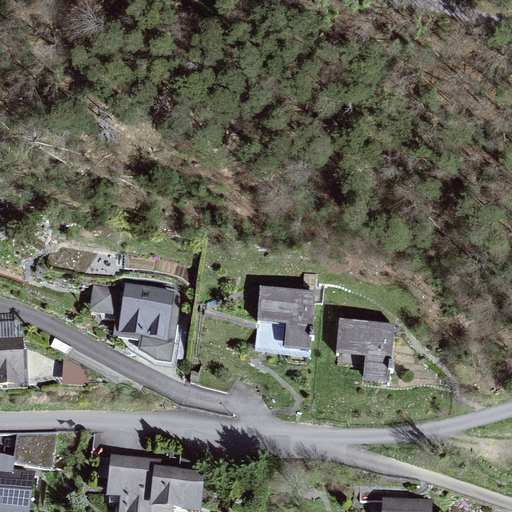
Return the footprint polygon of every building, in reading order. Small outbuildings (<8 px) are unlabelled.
[(124,257),(110,254),(107,266),(121,269),(124,257)] [(121,334),(127,291),(93,286),(89,314),(118,317),(116,339),(118,340),(130,354),(132,356),(154,371),(176,373),(184,312),(175,302),(171,301),(165,339),(173,340),(170,362),(164,365),(157,365),(140,354),(143,337),(121,334)] [(172,296),(127,289),(127,291),(121,334),(143,337),(140,354),(157,365),(164,365),(170,362),(173,340),(165,339),(171,301),(172,296)] [(312,332),(315,296),(261,291),(258,314),(275,315),(274,322),(290,324),(287,348),(310,350),(311,341),(314,341),(315,332),(312,332)] [(275,315),(258,314),(254,354),(310,360),(310,350),(287,348),(290,324),(274,322),(275,315)] [(391,364),(395,328),(340,323),(337,346),(353,348),(353,354),(368,356),(366,381),(390,383),(390,374),(393,374),(393,364),(391,364)] [(22,324),(0,324),(0,341),(23,341),(22,324)] [(0,387),(22,386),(21,346),(0,346),(0,387)] [(88,371),(63,359),(63,384),(88,386),(88,371)] [(193,374),(191,384),(227,393),(231,377),(202,369),(199,377),(193,374)] [(43,432),(39,454),(54,455),(57,432),(43,432)] [(143,462),(112,459),(109,497),(123,498),(122,507),(126,511),(198,511),(202,476),(143,470),(143,462)] [(0,511),(27,511),(32,477),(0,471),(0,511)] [(429,511),(430,504),(385,503),(384,511),(429,511)]
